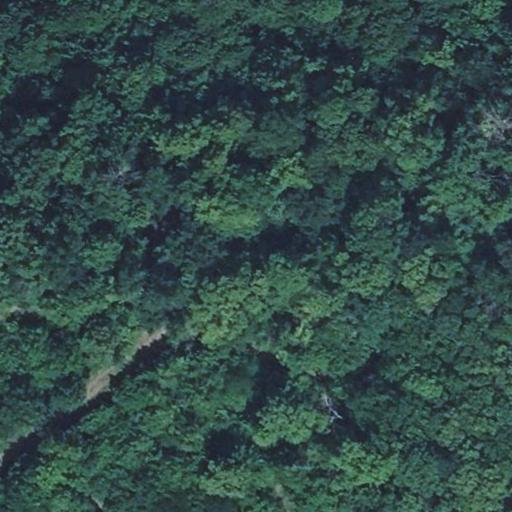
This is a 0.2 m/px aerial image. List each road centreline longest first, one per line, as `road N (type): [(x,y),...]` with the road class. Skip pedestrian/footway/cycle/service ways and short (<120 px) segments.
road 1 (track): [(0,468),(169,334),(222,321),(287,329),(353,374)]
road 2 (track): [(67,415),(107,223)]
